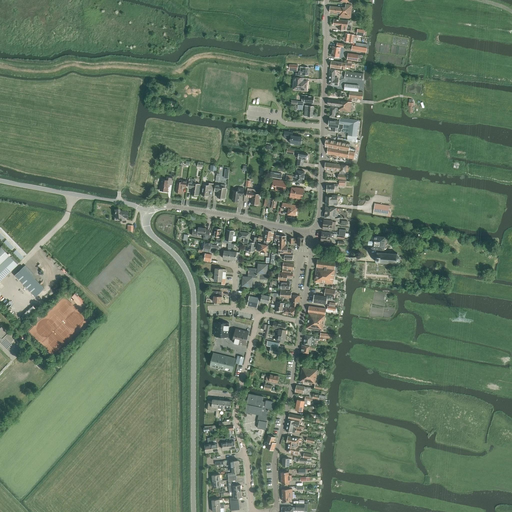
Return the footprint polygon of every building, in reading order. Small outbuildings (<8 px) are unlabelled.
[(339,18),(351,19),(352,5),(346,4),(345,8),(330,6),(330,13),(340,14),(339,18)] [(338,29),(347,30),(348,21),(334,19),(334,22),(333,23),(333,24),(333,25),(338,26),(338,29)] [(354,35),(346,33),(344,41),(353,43),(356,43),(357,35),(354,35)] [(332,56),(339,57),(340,47),(343,47),(344,44),(337,43),(337,47),(333,47),(332,56)] [(331,67),(347,69),(347,67),(355,68),(354,64),(352,64),(352,62),(345,61),(345,63),(342,62),(342,63),(331,61),(331,67)] [(295,78),(299,78),(299,76),(304,76),(304,75),(308,75),(308,68),(300,67),(300,71),(299,71),(299,73),(295,73),(295,78)] [(345,78),(363,80),(364,74),(346,71),(345,78)] [(329,85),(338,85),(338,80),(338,78),(335,77),(329,77),(329,85)] [(293,89),(306,90),(307,83),(302,82),(302,78),(294,78),(293,89)] [(349,98),(362,100),(363,92),(350,91),(349,98)] [(339,110),(351,112),(352,102),(328,100),(328,105),(339,107),(339,110)] [(304,116),(313,117),(313,106),(305,106),(304,116)] [(332,131),(338,132),(338,131),(340,132),(341,131),(343,131),(348,132),(348,135),(357,136),(359,120),(330,117),(329,120),(328,126),(333,127),(332,131)] [(301,141),(302,137),(293,136),(293,133),(287,132),(287,133),(284,132),(284,137),(287,137),(286,138),(290,138),(290,143),(291,143),(291,144),(291,145),(292,145),(293,145),(294,144),(294,143),(301,144),(302,144),(302,141),(301,141)] [(328,147),(327,154),(348,158),(354,159),(356,150),(349,148),(350,144),(326,139),(325,147),(328,147)] [(297,165),(303,166),(304,160),(307,160),(308,154),(297,152),(296,156),(299,156),(298,159),(297,165)] [(338,179),(347,180),(347,174),(347,172),(349,172),(350,165),(341,164),(341,165),(326,163),(325,170),(340,171),(340,174),(338,173),(338,179)] [(292,179),(292,177),(286,176),(286,180),(303,183),(305,172),(297,170),(295,179),(292,179)] [(163,191),(164,192),(165,192),(166,191),(168,192),(169,184),(172,185),(173,178),(168,178),(167,180),(162,179),(160,190),(163,191)] [(276,186),(276,190),(280,191),(280,190),(284,190),(284,187),(286,188),(287,181),(281,180),(281,181),(274,179),(273,185),(276,186)] [(175,192),(182,193),(183,187),(186,188),(187,181),(182,180),(181,182),(177,182),(175,192)] [(192,188),(191,194),(198,195),(200,184),(195,184),(196,180),(190,180),(188,188),(192,188)] [(202,195),(208,196),(209,190),(213,190),(213,184),(208,183),(208,185),(203,185),(202,195)] [(217,197),(218,197),(219,199),(220,199),(221,198),(225,198),(226,188),(225,188),(226,185),(221,185),(216,184),(215,191),(218,192),(217,197)] [(296,198),(301,199),(301,195),(303,195),(304,189),(296,188),(292,187),(290,196),(296,197),(296,198)] [(232,201),(239,202),(240,196),(243,196),(244,188),(238,188),(238,191),(233,191),(232,201)] [(252,198),(251,204),(259,205),(260,194),(255,194),(255,192),(255,189),(248,188),(247,197),(252,198)] [(332,205),(337,205),(337,204),(337,203),(337,202),(336,202),(336,198),(337,198),(337,196),(332,195),(332,197),(327,197),(326,205),(332,205)] [(264,206),(275,208),(276,201),(281,202),(282,200),(277,199),(266,197),(264,206)] [(288,214),(298,216),(299,206),(290,204),(283,203),(282,209),(289,210),(288,214)] [(374,211),(389,213),(390,206),(375,203),(374,211)] [(325,218),(335,219),(336,208),(326,207),(325,218)] [(124,220),(124,217),(127,218),(128,212),(120,211),(120,209),(115,209),(115,218),(120,218),(120,220),(120,221),(124,220)] [(203,239),(209,239),(210,230),(206,229),(206,228),(202,228),(202,227),(199,226),(199,227),(198,229),(194,228),(192,236),(197,236),(198,233),(204,234),(203,239)] [(216,241),(219,242),(219,243),(222,244),(223,239),(220,238),(221,229),(215,228),(214,236),(217,237),(216,241)] [(223,242),(231,244),(232,241),(233,241),(234,231),(227,230),(226,238),(224,238),(223,242)] [(264,240),(265,240),(264,244),(261,244),(258,243),(257,250),(266,253),(268,245),(267,245),(268,241),(270,242),(272,232),(266,230),(264,240)] [(244,241),(248,242),(249,233),(240,232),(239,238),(244,238),(244,241)] [(286,246),(286,236),(276,235),(276,239),(279,239),(278,242),(279,243),(279,246),(286,246)] [(290,243),(293,243),(298,243),(297,244),(304,245),(304,237),(298,236),(298,238),(293,238),(293,237),(290,237),(290,243)] [(369,249),(385,250),(385,236),(369,236),(369,249)] [(11,250),(14,247),(7,240),(4,242),(11,250)] [(206,251),(210,251),(211,248),(216,249),(221,250),(222,244),(219,243),(218,243),(218,246),(217,246),(211,245),(212,243),(205,242),(204,250),(206,251)] [(228,247),(228,251),(224,250),(223,258),(229,259),(230,251),(231,251),(231,248),(231,244),(228,243),(228,247)] [(279,253),(291,254),(292,249),(288,249),(288,246),(286,246),(279,246),(279,253)] [(0,281),(18,265),(1,247),(0,247),(0,281)] [(14,253),(21,260),(23,257),(16,250),(14,253)] [(377,263),(397,264),(398,253),(377,252),(377,263)] [(334,274),(336,274),(338,262),(318,260),(316,267),(335,270),(334,274)] [(283,272),(291,273),(291,270),(293,270),(294,263),(284,262),(283,272)] [(242,286),(252,286),(252,277),(257,277),(257,273),(267,274),(268,264),(258,264),(258,268),(249,268),(248,276),(243,276),(242,286)] [(15,274),(36,296),(45,287),(24,265),(15,274)] [(335,270),(316,267),(315,282),(332,284),(333,280),(334,274),(335,270)] [(278,279),(287,280),(287,277),(293,277),(293,273),(279,272),(278,279)] [(281,289),(290,289),(290,282),(284,282),(284,281),(279,280),(278,284),(281,285),(281,289)] [(281,297),(291,298),(292,291),(285,291),(285,290),(281,289),(281,297)] [(328,296),(328,297),(314,295),(313,302),(326,304),(327,299),(332,300),(332,297),(335,297),(336,290),(326,289),(325,296),(328,296)] [(249,296),(247,305),(257,307),(258,303),(259,303),(260,301),(269,303),(270,296),(263,294),(263,293),(260,292),(259,298),(249,296)] [(75,302),(79,306),(84,301),(76,293),(71,297),(76,301),(75,302)] [(214,304),(217,304),(219,304),(219,302),(221,302),(222,296),(214,295),(213,302),(214,302),(214,304)] [(291,305),(298,306),(299,302),(300,296),(293,295),(292,299),(291,299),(291,305)] [(275,311),(279,312),(279,310),(282,311),(284,303),(277,301),(275,311)] [(288,307),(289,304),(285,303),(285,307),(283,314),(287,315),(287,314),(293,315),(295,308),(291,307),(291,308),(288,307)] [(307,328),(322,330),(323,326),(324,326),(325,315),(309,313),(307,328)] [(221,337),(228,337),(229,323),(222,323),(219,323),(215,322),(215,329),(214,336),(216,336),(221,337)] [(8,333),(5,331),(2,327),(0,328),(0,338),(1,340),(0,340),(0,342),(9,351),(11,350),(17,356),(22,351),(20,349),(22,347),(14,339),(8,333)] [(246,345),(247,339),(249,332),(242,330),(236,328),(235,331),(234,335),(232,342),(239,344),(246,345)] [(311,345),(314,346),(315,340),(320,340),(323,341),(324,338),(324,337),(320,336),(320,337),(306,335),(304,344),(311,345)] [(315,350),(316,347),(310,346),(302,345),(301,352),(309,353),(309,349),(315,350)] [(270,352),(281,355),(283,349),(271,346),(270,352)] [(210,366),(217,368),(225,370),(232,372),(236,359),(228,357),(221,355),(213,353),(210,366)] [(300,381),(315,384),(316,380),(318,370),(302,368),(300,381)] [(269,381),(277,382),(279,376),(270,374),(270,376),(266,376),(266,379),(269,380),(269,381)] [(307,394),(310,395),(311,388),(305,387),(297,385),(296,392),(307,394)] [(249,394),(248,397),(247,402),(245,412),(259,415),(257,423),(259,423),(258,428),(264,429),(265,429),(267,422),(266,421),(268,409),(272,410),(273,410),(274,402),(266,400),(266,402),(262,401),(263,397),(263,396),(263,397),(257,395),(256,395),(249,394)] [(296,405),(304,406),(304,404),(307,404),(308,401),(312,401),(313,398),(305,397),(305,401),(297,399),(296,405)] [(216,416),(219,417),(219,410),(218,410),(218,407),(219,400),(213,399),(213,403),(208,402),(207,410),(217,410),(216,416)] [(287,425),(300,428),(301,427),(295,426),(296,425),(297,425),(298,422),(294,421),(288,420),(287,425)] [(274,440),(275,437),(268,435),(267,440),(269,440),(267,448),(273,450),(276,443),(275,442),(275,441),(274,440)] [(288,444),(298,446),(299,441),(301,442),(302,439),(288,436),(287,442),(289,443),(288,444)] [(219,438),(221,447),(223,447),(223,450),(230,449),(229,441),(228,441),(228,438),(223,439),(222,437),(219,438)] [(218,447),(221,447),(219,438),(216,438),(216,439),(211,440),(212,451),(218,450),(218,447)] [(287,452),(299,454),(300,447),(298,447),(298,446),(288,444),(287,452)] [(228,476),(237,476),(236,473),(240,472),(239,466),(231,467),(232,473),(228,473),(228,474),(228,476)] [(221,480),(221,486),(224,486),(224,480),(228,480),(228,479),(228,476),(228,474),(220,475),(221,480)] [(234,492),(241,491),(241,485),(238,485),(237,482),(229,483),(229,492),(234,492)] [(230,498),(230,501),(239,500),(238,497),(242,497),(241,491),(234,492),(234,497),(230,498)]
